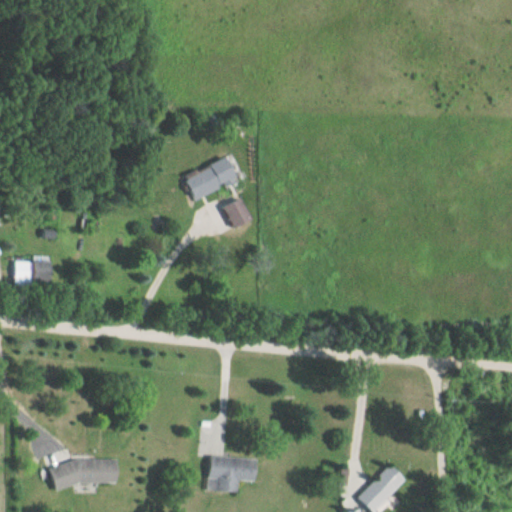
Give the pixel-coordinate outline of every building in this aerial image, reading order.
[(173,175),(184,200),(224,183),(214,159),(173,175)] [(213,206),(224,228),(242,219),(231,197),(213,206)] [(42,281),(41,260),(10,260),(11,282),(42,281)] [(203,492),(234,493),(234,481),(249,482),(250,458),(205,457),(203,492)] [(46,461),(46,485),(109,485),(109,461),(46,461)] [(349,511),(375,511),(375,506),(399,482),(383,466),(351,498),(362,510),(349,511)]
